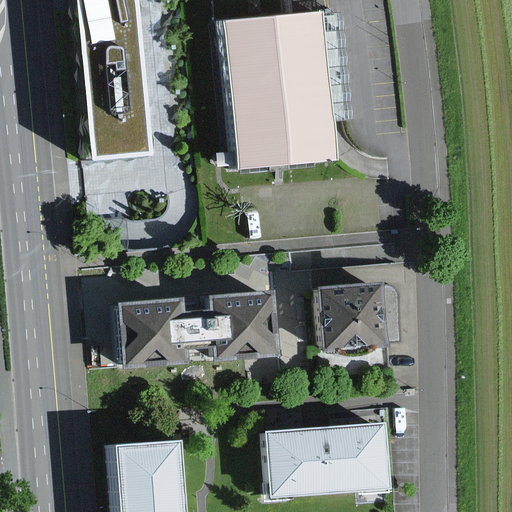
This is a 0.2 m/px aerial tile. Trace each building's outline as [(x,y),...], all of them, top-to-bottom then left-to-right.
[(133,155),(119,0),(56,0),(71,160),(133,155)] [(313,11),(208,22),(224,174),(328,163),(313,11)] [(382,280),(308,286),(313,360),(387,355),(382,280)] [(267,290),(96,299),(100,363),(270,354),(267,290)] [(377,424),(244,434),(249,505),(382,495),(377,424)] [(174,511),(170,442),(99,447),(103,511),(174,511)]
